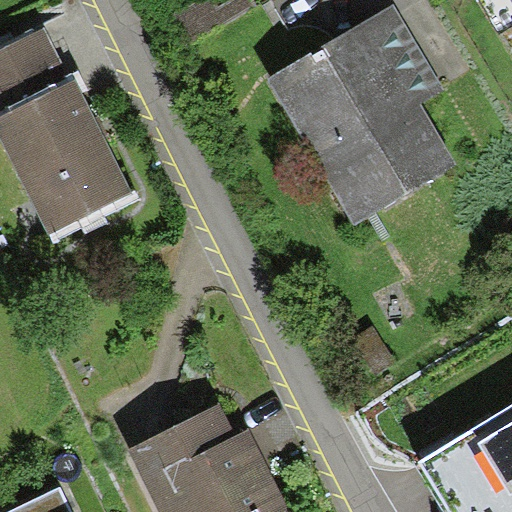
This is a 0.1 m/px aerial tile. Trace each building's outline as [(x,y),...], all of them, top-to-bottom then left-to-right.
[(395,3),(268,78),(356,225),(457,166),(422,106),(447,92),(395,3)] [(47,29),(0,51),(0,134),(48,232),(132,191),(75,74),(70,77),(47,29)] [(511,511),(511,406),(421,464),(451,511),(511,511)] [(220,407),(125,452),(153,511),(286,511),(247,431),(235,437),(220,407)] [(72,511),(60,486),(6,511),(72,511)]
